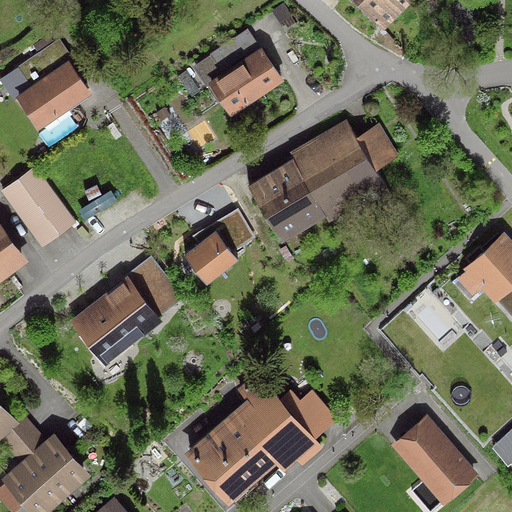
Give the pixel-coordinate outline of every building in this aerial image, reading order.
[(403,0),(357,0),(381,22),(403,0)] [(133,21),(124,9),(110,18),(119,31),(133,21)] [(36,124),(86,90),(53,41),(15,67),(29,88),(17,96),(36,124)] [(228,111),(279,77),(260,49),(210,83),(228,111)] [(347,123),(345,120),(313,138),(318,147),(313,150),(315,154),(255,189),(251,182),(248,184),(279,239),(283,238),(278,230),(340,194),(351,213),(387,192),(347,123)] [(33,173),(7,192),(41,238),(67,219),(33,173)] [(0,271),(2,270),(20,257),(0,228),(0,271)] [(511,247),(501,235),(466,267),(492,297),(511,279),(511,247)] [(126,279),(73,321),(97,352),(133,325),(138,332),(156,317),(154,315),(177,296),(152,264),(129,283),(126,279)] [(239,389),(254,407),(196,457),(211,474),(288,409),(257,373),(239,389)] [(307,393),(288,409),(211,474),(227,493),(285,443),(300,460),(318,445),(306,430),(325,414),(307,393)] [(0,428),(10,420),(0,408),(0,428)] [(472,474),(423,417),(394,443),(443,499),(457,487),(472,474)] [(10,451),(35,429),(28,421),(3,443),(7,447),(10,451)] [(52,438),(30,458),(60,491),(82,472),(61,448),(52,438)] [(37,511),(60,491),(30,458),(22,464),(7,477),(26,500),(37,511)] [(125,511),(113,498),(97,511),(125,511)]
